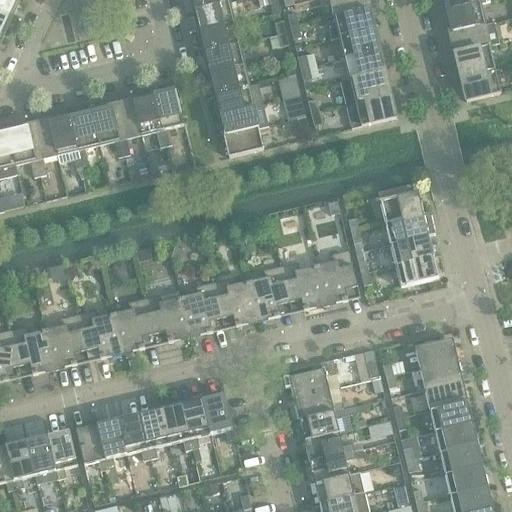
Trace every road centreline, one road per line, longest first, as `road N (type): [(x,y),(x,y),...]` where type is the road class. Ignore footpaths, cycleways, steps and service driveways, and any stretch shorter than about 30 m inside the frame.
road 1 (tertiary): [(465,255),(402,0)]
road 2 (residential): [(0,418),(248,359)]
road 3 (residential): [(248,359),(479,308)]
road 4 (residential): [(10,99),(171,55),(157,0)]
road 5 (residential): [(283,511),(248,359)]
road 6 (tertiary): [(511,444),(479,308)]
